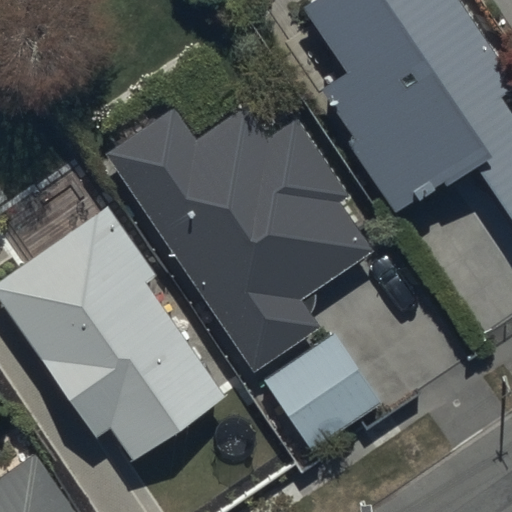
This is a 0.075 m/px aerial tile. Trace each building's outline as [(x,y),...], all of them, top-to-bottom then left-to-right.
[(480,149),(511,196),(511,82),(456,0),(299,0),(349,74),(328,89),(403,201),(480,149)] [(176,115),(111,159),(256,369),(313,329),(296,304),(372,252),(267,99),(197,146),(176,115)] [(104,218),(0,289),(123,468),(227,397),(104,218)] [(333,339),(265,387),(309,450),(377,402),(333,339)] [(65,511),(36,467),(0,489),(0,511),(65,511)]
